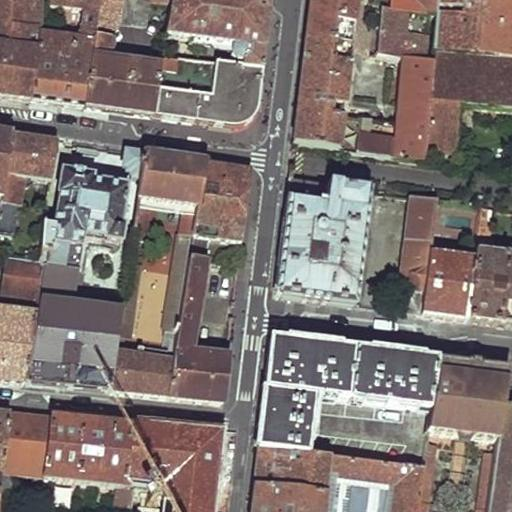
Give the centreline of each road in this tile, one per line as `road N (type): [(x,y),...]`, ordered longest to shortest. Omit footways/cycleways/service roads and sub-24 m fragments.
road 1 (residential): [(0,121),(273,162)]
road 2 (residential): [(255,324),(432,346),(511,346)]
road 3 (residential): [(238,427),(0,402)]
road 4 (residential): [(255,324),(273,162)]
road 5 (residential): [(273,162),(290,0)]
